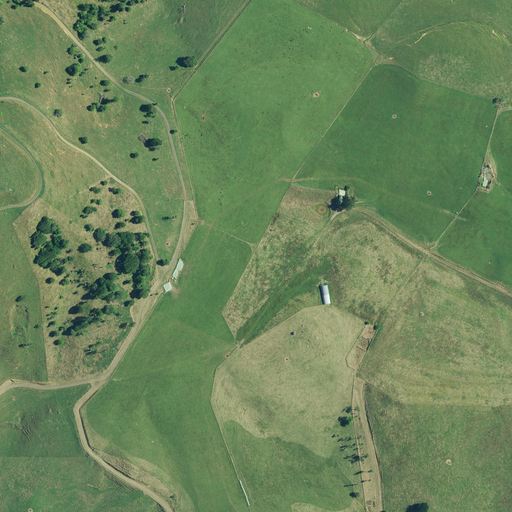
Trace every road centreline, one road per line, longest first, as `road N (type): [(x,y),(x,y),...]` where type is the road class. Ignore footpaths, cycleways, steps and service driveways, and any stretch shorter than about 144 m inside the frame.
road 1 (track): [(468,220),(350,178),(274,180),(210,225),(187,272),(179,240)]
road 2 (track): [(101,377),(147,375),(236,346),(335,213),(359,209)]
road 3 (track): [(159,286),(133,190),(24,100),(0,98)]
road 4 (track): [(357,371),(381,511)]
road 5 (track): [(260,319),(284,272),(330,221)]
road 6 (track): [(0,129),(40,179),(35,198),(0,209)]
